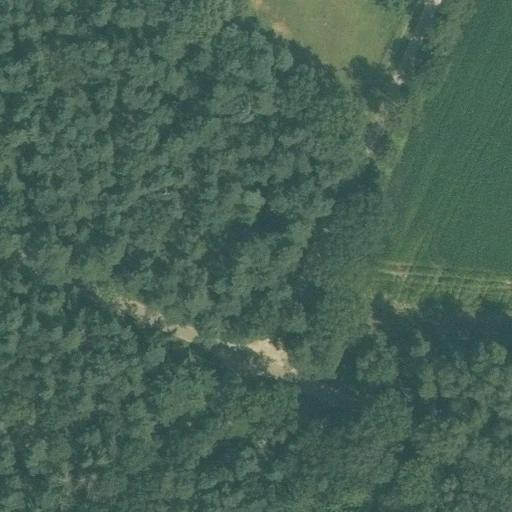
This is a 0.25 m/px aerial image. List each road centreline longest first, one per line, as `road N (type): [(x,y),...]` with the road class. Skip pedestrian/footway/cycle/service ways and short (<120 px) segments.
road 1 (unclassified): [(250,361),(290,314),(434,0)]
road 2 (unclassified): [(511,474),(250,361)]
road 3 (unclassified): [(250,361),(0,257)]
road 4 (track): [(88,511),(237,377)]
